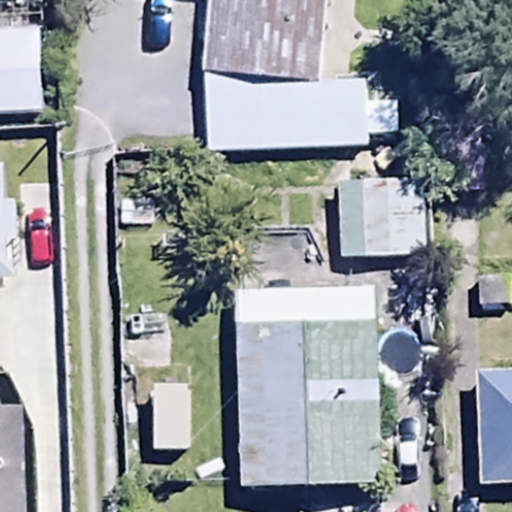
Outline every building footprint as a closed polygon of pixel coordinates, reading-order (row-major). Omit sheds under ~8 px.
[(0,0),(0,69),(40,67),(35,0),(0,0)] [(389,143),(336,141),(334,216),(387,218),(389,143)] [(386,238),(232,242),(237,449),(391,446),(386,238)] [(0,511),(14,511),(10,363),(0,363),(0,511)] [(511,372),(477,374),(481,487),(511,486),(511,372)]
